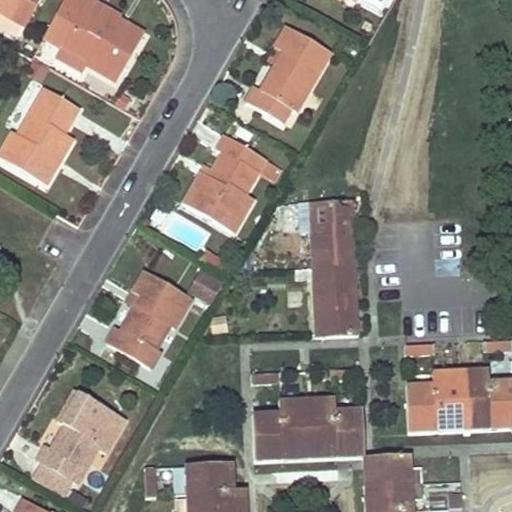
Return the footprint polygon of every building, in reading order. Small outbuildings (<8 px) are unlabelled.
[(0,0),(0,31),(18,42),(41,0),(0,0)] [(121,19),(89,1),(55,59),(82,76),(86,68),(114,85),(143,37),(118,22),(121,19)] [(253,90),(244,104),(281,126),(289,113),(294,115),(329,55),(285,30),(274,51),(281,54),(275,69),(261,93),(253,90)] [(28,39),(18,56),(28,62),(37,46),(28,39)] [(281,54),(274,51),(267,63),(275,69),(281,54)] [(11,136),(0,155),(0,162),(45,187),(71,142),(62,137),(76,112),(43,92),(17,139),(11,136)] [(199,176),(182,208),(233,236),(252,201),(245,198),(266,163),(224,139),(216,154),(221,156),(208,180),(199,176)] [(266,163),(245,198),(252,201),(264,180),(273,167),(266,163)] [(281,172),(273,167),(264,180),(272,185),(281,172)] [(312,284),(314,339),(357,337),(351,203),(307,205),(311,274),(295,274),(296,284),(312,284)] [(115,331),(106,347),(149,372),(160,354),(156,352),(169,329),(175,332),(191,302),(144,275),(132,295),(140,300),(133,312),(121,335),(115,331)] [(211,306),(219,283),(195,275),(187,298),(211,306)] [(140,300),(132,295),(125,308),(133,312),(140,300)] [(511,343),(485,345),(485,356),(511,354),(511,343)] [(434,348),(404,350),(405,361),(433,360),(434,348)] [(358,372),(328,373),(329,382),(358,380),(358,372)] [(280,375),(248,375),(249,386),(280,385),(280,375)] [(486,375),(460,376),(464,440),(489,440),(487,389),(486,375)] [(431,391),(433,441),(464,440),(460,376),(432,378),(431,391)] [(511,387),(487,389),(489,440),(511,439),(511,387)] [(405,392),(406,442),(433,441),(431,391),(405,392)] [(107,456),(126,422),(75,394),(58,426),(63,429),(51,453),(44,450),(37,464),(40,466),(74,484),(77,486),(97,450),(107,456)] [(332,401),(278,403),(277,415),(333,412),(332,401)] [(251,452),(252,464),(362,459),(360,410),(333,412),(277,415),(250,417),(251,452)] [(231,466),(252,464),(251,452),(230,452),(231,466)] [(410,511),(410,502),(409,470),(409,459),(366,460),(367,487),(362,487),(363,511),(410,511)] [(74,484),(40,466),(31,480),(65,499),(74,484)] [(230,467),(182,470),(183,511),(232,511),(232,493),(230,467)] [(409,470),(410,502),(421,501),(420,469),(409,470)] [(142,470),(144,500),(153,499),(153,470),(142,470)] [(163,471),(161,493),(179,494),(181,473),(163,471)] [(232,493),(232,511),(244,511),(244,493),(232,493)] [(42,511),(22,501),(15,511),(42,511)]
